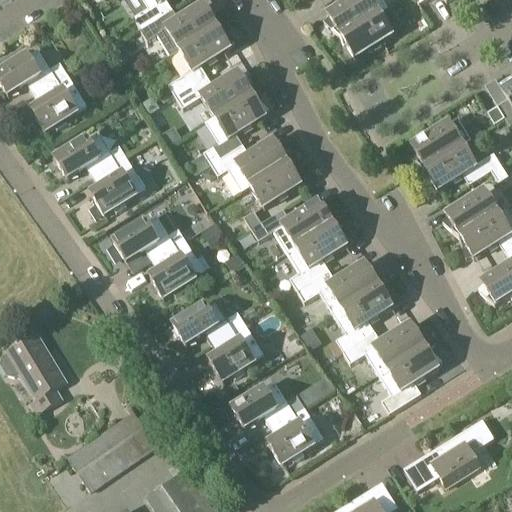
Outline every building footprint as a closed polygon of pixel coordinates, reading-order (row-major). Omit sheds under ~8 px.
[(141,35),(173,15),(166,5),(174,0),(139,0),(149,14),(133,24),(141,35)] [(341,43),(388,13),(380,0),(349,0),(352,5),(328,20),(330,22),(325,27),(333,35),(333,36),(341,43)] [(413,0),(419,10),(430,3),(427,0),(413,0)] [(173,15),(141,35),(148,47),(158,41),(171,62),(218,32),(215,22),(214,22),(214,23),(212,24),(203,10),(179,25),(173,15)] [(388,13),(341,43),(344,53),(345,52),(348,51),(356,64),(393,41),(380,19),(389,13),(388,13)] [(218,32),(171,62),(180,57),(193,77),(169,92),(176,103),(208,83),(202,73),(231,55),(230,52),(235,47),(218,32)] [(34,101),(68,80),(61,69),(51,75),(39,56),(38,57),(29,63),(27,60),(16,68),(15,66),(4,72),(5,74),(0,77),(0,88),(9,103),(28,91),(34,101)] [(208,83),(176,103),(183,115),(202,103),(214,123),(206,129),(206,130),(254,99),(251,89),(250,90),(246,79),(240,81),(239,78),(214,93),(208,83)] [(68,80),(34,101),(41,112),(32,117),(46,139),(56,133),(57,135),(68,128),(67,126),(78,119),(77,117),(87,111),(79,98),(68,80)] [(511,88),(502,95),(508,104),(498,111),(498,112),(506,124),(511,133),(511,88)] [(254,99),(206,130),(220,152),(266,123),(265,120),(269,115),(261,107),(254,99)] [(498,112),(488,118),(495,130),(506,124),(498,112)] [(424,175),(472,145),(458,123),(449,129),(449,128),(411,152),(413,155),(408,159),(416,168),(424,175)] [(93,184),(127,163),(126,161),(131,158),(126,149),(120,153),(120,152),(110,158),(98,139),(97,140),(88,146),(87,144),(75,151),(74,149),(63,156),(64,158),(54,164),(68,186),(87,174),(93,184)] [(472,145),(424,175),(427,185),(428,185),(428,184),(431,183),(439,196),(463,181),(470,191),(492,177),(499,189),(509,183),(495,159),(476,171),(463,151),(472,146),(472,145)] [(241,197),(289,167),(286,157),(285,158),(285,159),(282,159),(274,146),(250,161),(244,151),(222,165),(214,153),(204,160),(211,171),(217,180),(219,183),(228,177),(241,197)] [(127,163),(93,184),(100,195),(91,200),(105,222),(115,216),(116,218),(127,211),(126,209),(137,202),(136,200),(146,194),(127,163)] [(289,167),(241,197),(242,198),(251,192),(264,214),(302,190),(293,177),(295,175),(296,175),(297,175),(289,167)] [(217,180),(211,171),(201,177),(205,182),(212,184),(217,180)] [(448,222),(444,227),(452,235),(452,236),(459,243),(498,219),(484,196),(447,220),(448,222)] [(287,259),(335,229),(332,219),(331,219),(331,220),(328,221),(320,207),(273,237),(287,259)] [(498,219),(459,243),(463,253),(466,264),(473,262),(475,264),(499,249),(505,258),(511,253),(511,221),(507,213),(498,219)] [(207,233),(216,227),(211,218),(201,224),(207,233)] [(252,236),(262,229),(255,218),(245,224),(252,236)] [(153,268),(186,247),(179,235),(169,242),(157,222),(156,223),(147,229),(146,227),(134,234),(133,232),(122,239),(124,241),(114,247),(127,269),(146,257),(153,268)] [(262,229),(252,236),(259,247),(269,241),(262,229)] [(335,229),(287,259),(300,279),(290,286),(298,297),(330,277),(323,267),(347,252),(339,238),(341,236),(342,237),(342,236),(335,229)] [(186,247),(153,268),(159,278),(151,283),(164,305),(174,299),(176,301),(186,294),(185,292),(197,285),(195,284),(205,277),(186,247)] [(484,290),(479,295),(488,303),(487,303),(495,311),(511,302),(511,303),(511,253),(505,258),(505,259),(511,269),(482,288),(484,290)] [(333,320),(381,290),(377,280),(373,269),(367,271),(365,269),(336,287),(330,277),(298,297),(305,309),(320,299),(333,320)] [(381,290),(333,320),(346,341),(331,350),(337,361),(343,358),(375,338),(369,328),(393,313),(385,300),(387,298),(388,297),(381,290)] [(212,351),(245,330),(238,318),(228,325),(216,306),(215,306),(215,307),(206,312),(205,310),(194,317),(192,315),(182,322),(183,324),(173,330),(187,352),(205,341),(212,351)] [(245,330),(212,351),(218,361),(210,367),(224,389),(234,382),(235,385),(246,378),(244,376),(256,369),(255,367),(264,361),(245,330)] [(375,338),(343,358),(351,370),(366,361),(379,381),(426,351),(423,341),(422,342),(420,343),(411,330),(382,348),(375,338)] [(6,356),(8,358),(2,361),(0,369),(7,380),(15,382),(20,379),(35,405),(30,408),(37,419),(61,404),(55,393),(66,387),(37,338),(21,347),(20,344),(15,347),(17,350),(6,356)] [(426,351),(379,381),(392,402),(382,408),(390,421),(422,400),(415,390),(439,374),(438,372),(442,367),(434,359),(426,351)] [(235,387),(227,392),(231,399),(239,394),(235,387)] [(271,434),(305,413),(298,402),(287,408),(276,389),(274,390),(275,390),(266,395),(264,393),(253,401),(251,398),(241,405),(242,407),(232,414),(246,436),(265,424),(271,434)] [(305,413),(271,434),(277,445),(269,450),(283,472),(293,466),(294,468),(305,461),(303,459),(315,452),(314,450),(324,444),(316,431),(305,413)] [(134,417),(68,463),(90,496),(157,450),(134,417)] [(471,460),(495,445),(483,426),(434,457),(436,459),(430,463),(428,460),(404,476),(418,498),(441,483),(447,493),(479,473),(471,460)] [(222,511),(212,496),(193,469),(178,480),(147,502),(154,511),(222,511)] [(397,511),(383,489),(367,499),(369,501),(363,505),(361,503),(345,511),(397,511)]
